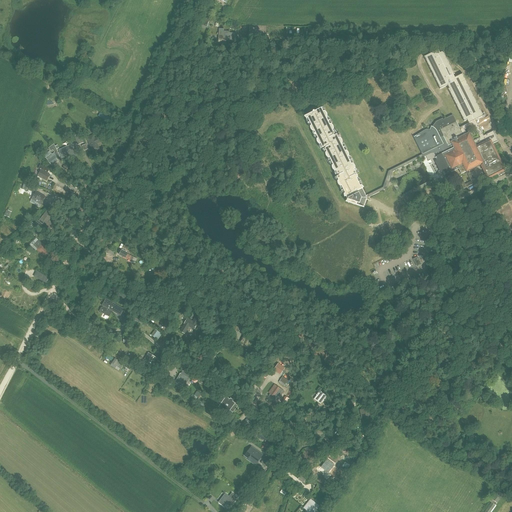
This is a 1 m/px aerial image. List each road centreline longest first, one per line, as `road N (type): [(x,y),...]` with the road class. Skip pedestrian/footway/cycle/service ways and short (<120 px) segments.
road 1 (track): [(0,390),(192,13)]
road 2 (unknown): [(18,364),(199,499)]
